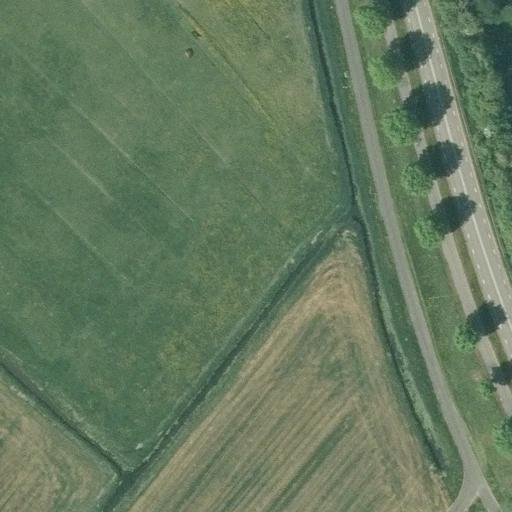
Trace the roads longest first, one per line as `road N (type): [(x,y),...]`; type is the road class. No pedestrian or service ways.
road 1 (unclassified): [(482,487),(404,266),(339,0)]
road 2 (secondary): [(511,332),(412,0)]
